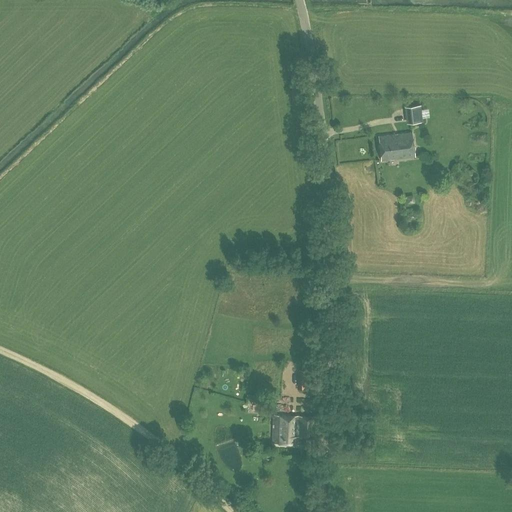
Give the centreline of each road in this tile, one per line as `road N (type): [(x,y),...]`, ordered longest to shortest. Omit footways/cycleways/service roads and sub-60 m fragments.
road 1 (unclassified): [(319,511),(330,348),(326,134),(301,0)]
road 2 (track): [(0,350),(118,410),(233,511)]
